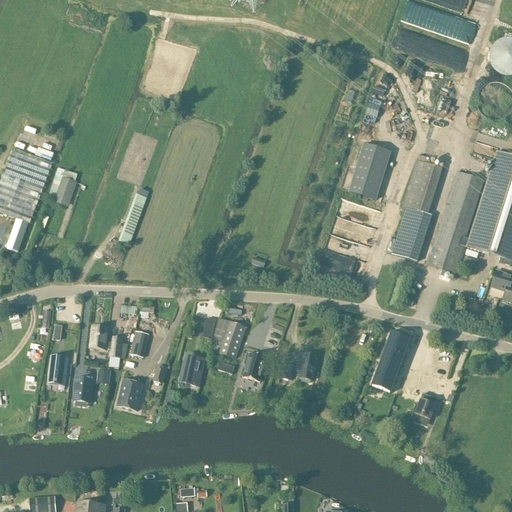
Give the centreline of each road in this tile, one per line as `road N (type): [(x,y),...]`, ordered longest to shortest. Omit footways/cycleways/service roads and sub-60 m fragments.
road 1 (tertiary): [(0,307),(72,291),(302,300),(511,348)]
road 2 (track): [(417,271),(496,0)]
